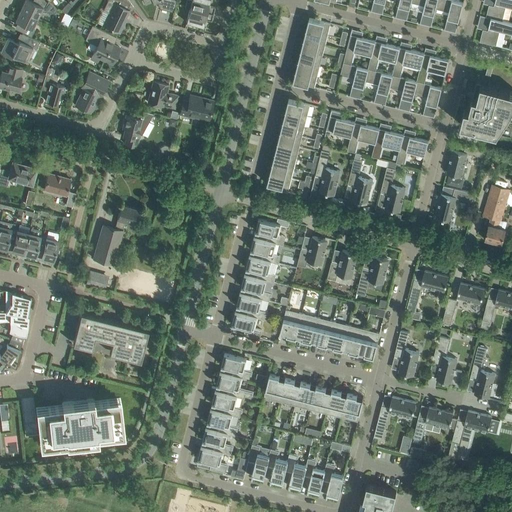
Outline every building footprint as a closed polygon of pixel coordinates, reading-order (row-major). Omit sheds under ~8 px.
[(48,1),(47,2),(44,0),(33,0),(33,1),(30,0),(24,0),(21,9),(37,17),(41,10),(55,13),(57,8),(48,1)] [(127,8),(131,2),(129,0),(107,0),(103,10),(109,12),(103,24),(120,32),(124,22),(123,22),(129,9),(127,8)] [(143,0),(145,3),(151,0),(156,0),(160,8),(168,10),(170,0),(143,0)] [(191,0),(190,7),(213,13),(215,6),(209,5),(209,0),(191,0)] [(411,2),(411,0),(399,0),(398,6),(410,8),(411,2)] [(437,0),(411,0),(411,2),(424,5),(423,12),(434,15),(436,8),(435,8),(437,0)] [(458,21),(463,2),(454,0),(437,0),(435,8),(436,8),(449,11),(447,18),(458,21)] [(511,0),(495,0),(494,5),(489,4),(486,16),(491,18),(491,17),(502,20),(506,5),(511,6),(511,0)] [(68,2),(60,10),(67,13),(73,7),(68,2)] [(211,20),(213,13),(190,7),(186,21),(203,26),(205,18),(211,20)] [(32,28),(37,17),(21,9),(15,20),(22,23),(19,29),(32,35),(34,29),(32,28)] [(511,22),(502,20),(491,17),(491,18),(488,30),(483,29),(480,41),(496,45),(500,29),(511,32),(511,22)] [(328,34),(330,23),(309,18),(306,28),(328,34)] [(104,39),(107,32),(92,25),(87,35),(92,37),(90,41),(97,45),(93,53),(112,62),(120,47),(104,39)] [(325,44),(328,34),(306,28),(304,39),(325,44)] [(7,37),(0,52),(11,57),(12,54),(23,59),(26,53),(29,54),(32,47),(36,49),(40,41),(22,33),(17,42),(7,37)] [(374,45),(375,40),(362,37),(360,42),(349,39),(344,62),(351,64),(354,50),(371,54),(372,55),(374,45)] [(322,55),(325,44),(304,39),(301,49),(322,55)] [(398,52),(399,52),(400,47),(386,43),(385,48),(374,45),(372,55),(371,54),(368,68),(375,70),(379,57),(396,61),(398,52)] [(320,65),(322,55),(301,49),(298,60),(320,65)] [(423,58),(424,53),(410,49),(409,54),(399,52),(398,52),(396,61),(392,74),(393,74),(400,76),(403,63),(420,67),(423,58)] [(445,73),(449,59),(435,55),(434,60),(423,58),(420,67),(416,80),(417,81),(424,82),(428,69),(445,73)] [(317,76),(320,65),(298,60),(296,70),(317,76)] [(365,80),(368,68),(351,64),(344,62),(340,75),(354,78),(352,84),(364,87),(365,80)] [(2,70),(0,76),(0,86),(9,89),(9,88),(18,90),(22,76),(21,75),(23,68),(8,63),(6,71),(2,70)] [(464,109),(460,125),(466,126),(484,131),(486,132),(491,133),(496,134),(511,138),(511,132),(511,68),(492,64),(487,85),(483,85),(480,84),(478,94),(477,98),(472,97),(469,108),(469,110),(464,109)] [(47,68),(43,84),(49,85),(45,100),(59,104),(65,86),(56,83),(58,75),(53,73),(54,68),(48,66),(47,68)] [(389,86),(393,74),(392,74),(375,70),(368,68),(365,80),(378,84),(377,90),(388,93),(390,87),(389,86)] [(314,87),(317,76),(296,70),(293,81),(314,87)] [(84,87),(75,104),(91,112),(99,94),(101,95),(108,80),(89,71),(82,86),(84,87)] [(41,82),(43,75),(36,73),(34,80),(41,82)] [(416,80),(400,76),(393,74),(389,86),(390,87),(403,90),(401,96),(413,99),(414,93),(417,81),(416,80)] [(153,80),(148,101),(163,105),(164,105),(175,107),(178,95),(170,93),(167,92),(169,84),(153,80)] [(442,87),(424,82),(417,81),(414,93),(427,96),(426,103),(437,106),(442,87)] [(180,109),(179,113),(208,120),(211,109),(213,100),(203,97),(203,100),(189,97),(188,101),(182,99),(180,109)] [(307,115),(310,104),(288,99),(286,110),(307,115)] [(134,108),(132,116),(126,114),(124,123),(126,124),(123,135),(127,136),(125,143),(136,147),(140,134),(142,134),(154,113),(134,108)] [(304,125),(307,115),(286,110),(283,120),(304,125)] [(353,127),(354,127),(355,122),(341,118),(340,123),(329,120),(326,129),(351,136),(353,127)] [(302,136),(304,125),(283,120),(280,131),(302,136)] [(378,133),(379,128),(365,124),(364,129),(354,127),(353,127),(351,136),(347,149),(355,151),(358,138),(375,142),(378,133)] [(299,146),(302,136),(280,131),(278,141),(299,146)] [(402,139),(403,139),(404,134),(390,131),(389,135),(378,133),(375,142),(371,156),(379,158),(383,144),(399,148),(400,148),(402,139)] [(425,155),(428,140),(414,137),(413,142),(403,139),(402,139),(400,148),(399,148),(396,162),(404,164),(407,150),(425,155)] [(297,157),(299,146),(278,141),(275,151),(297,157)] [(485,157),(487,149),(466,143),(464,151),(452,148),(446,172),(461,176),(467,153),(485,157)] [(326,167),(330,151),(331,146),(323,144),(321,149),(320,156),(318,162),(316,169),(315,174),(323,176),(319,190),(334,194),(340,170),(326,167)] [(159,149),(158,154),(168,156),(170,147),(170,146),(165,145),(159,149)] [(180,149),(170,147),(168,156),(177,158),(180,149)] [(294,167),(297,157),(275,151),(273,162),(294,167)] [(362,160),(360,160),(362,154),(355,152),(347,184),(355,186),(352,199),(367,203),(373,179),(359,176),(362,160)] [(13,160),(10,170),(3,168),(0,177),(0,182),(8,185),(10,177),(32,183),(36,167),(28,164),(21,162),(21,163),(13,160)] [(391,184),(395,168),(397,162),(388,160),(381,191),(388,193),(385,207),(400,211),(406,187),(391,184)] [(291,178),(294,167),(273,162),(270,172),(291,178)] [(71,178),(48,172),(48,175),(47,175),(45,179),(46,180),(44,189),(68,195),(66,204),(72,206),(76,192),(69,190),(69,191),(67,190),(71,178)] [(288,189),(291,178),(270,172),(267,183),(288,189)] [(457,178),(449,176),(447,184),(455,186),(457,178)] [(501,219),(509,189),(492,184),(484,214),(492,217),(490,224),(489,224),(485,239),(501,244),(506,229),(497,226),(499,219),(501,219)] [(455,188),(454,188),(453,196),(441,193),(435,217),(450,220),(456,197),(474,202),(476,193),(455,188)] [(103,223),(93,257),(113,263),(123,229),(122,229),(125,220),(136,223),(140,209),(121,203),(115,227),(103,223)] [(67,228),(70,217),(63,215),(60,227),(67,228)] [(269,233),(267,240),(276,242),(276,243),(283,245),(285,236),(278,235),(281,223),(288,225),(289,220),(279,218),(278,223),(272,221),(272,219),(268,218),(267,220),(258,218),(255,230),(269,233)] [(8,239),(11,228),(10,228),(11,224),(0,222),(0,248),(12,251),(14,241),(8,239)] [(23,252),(28,233),(11,228),(8,239),(14,241),(12,251),(18,253),(19,251),(23,252)] [(37,246),(40,235),(28,233),(23,252),(28,253),(28,255),(41,259),(42,257),(41,257),(43,248),(37,246)] [(53,260),(58,240),(40,235),(37,246),(43,248),(41,257),(42,257),(53,260)] [(273,253),(276,243),(276,242),(267,240),(254,236),(251,248),(264,252),(263,258),(263,259),(271,261),(278,263),(280,255),(273,253)] [(327,240),(313,236),(309,250),(301,248),(297,264),(306,266),(307,260),(321,263),(327,240)] [(331,262),(327,278),(336,280),(337,273),(352,277),(358,253),(343,249),(339,264),(331,262)] [(269,272),(271,261),(263,259),(263,258),(249,255),(246,267),(260,270),(258,277),(266,279),(266,280),(274,282),(276,274),(269,272)] [(365,295),(367,286),(381,289),(383,283),(389,259),(374,255),(370,269),(363,268),(356,292),(365,295)] [(448,276),(425,270),(422,281),(414,279),(409,301),(406,310),(415,312),(417,303),(422,285),(445,291),(448,276)] [(105,287),(108,277),(89,271),(86,281),(105,287)] [(264,290),(266,280),(266,279),(258,277),(244,273),(241,286),(255,289),(253,296),(262,298),(262,299),(269,300),(271,292),(264,290)] [(481,303),(484,288),(461,282),(457,297),(481,303)] [(496,300),(488,298),(481,326),(489,328),(496,304),(511,307),(511,291),(499,288),(496,300)] [(27,315),(30,297),(5,290),(5,312),(27,315)] [(253,296),(240,292),(237,304),(250,308),(249,314),(248,315),(257,317),(264,319),(266,311),(259,309),(262,299),(262,298),(253,296)] [(453,315),(457,300),(448,297),(442,322),(451,324),(453,315)] [(296,336),(302,313),(286,309),(284,317),(282,323),(280,330),(280,332),(281,333),(281,332),(287,333),(287,334),(296,336)] [(28,315),(27,315),(5,312),(0,311),(0,321),(1,321),(4,321),(6,321),(10,321),(10,322),(10,323),(10,325),(10,326),(10,328),(10,329),(10,330),(9,332),(12,333),(14,333),(16,334),(19,334),(21,335),(23,335),(26,335),(27,331),(27,330),(27,328),(28,324),(28,321),(28,317),(28,315)] [(248,315),(249,314),(235,311),(232,323),(246,326),(244,334),(260,338),(262,330),(254,328),(257,317),(248,315)] [(75,332),(73,343),(92,348),(95,336),(112,340),(109,352),(114,353),(140,360),(148,329),(80,312),(75,332)] [(311,340),(317,317),(302,313),(296,336),(297,337),(297,336),(302,337),(302,338),(311,340)] [(282,323),(284,317),(276,315),(275,322),(282,323)] [(327,344),(333,321),(317,317),(311,340),(312,340),(318,341),(318,342),(327,344)] [(342,348),(348,324),(333,321),(327,344),(328,344),(333,345),(333,346),(342,348)] [(280,330),(282,323),(275,322),(274,326),(276,329),(280,330)] [(358,352),(364,328),(348,324),(342,348),(343,348),(343,347),(349,349),(349,350),(358,352)] [(380,332),(364,328),(358,352),(359,351),(364,353),(364,354),(374,356),(380,332)] [(401,330),(394,355),(402,357),(398,371),(413,375),(419,351),(405,347),(409,332),(401,330)] [(432,362),(440,364),(436,378),(459,384),(459,383),(457,382),(460,371),(462,372),(462,371),(454,369),(457,358),(446,355),(450,338),(439,335),(432,362)] [(16,366),(20,349),(22,343),(10,338),(8,344),(7,344),(0,353),(0,361),(7,367),(16,366)] [(481,369),(485,354),(486,348),(478,346),(470,377),(478,378),(474,393),(489,397),(495,373),(481,369)] [(231,367),(229,374),(242,377),(242,378),(249,380),(251,372),(244,370),(247,358),(224,353),(221,365),(231,367)] [(239,388),(242,378),(242,377),(229,374),(220,371),(217,383),(226,386),(224,392),(224,393),(237,396),(244,398),(250,400),(252,392),(239,388)] [(268,375),(257,373),(256,379),(266,382),(268,375)] [(279,401),(285,377),(285,378),(279,377),(279,376),(270,373),(264,397),(279,401)] [(295,405),(301,381),(300,381),(300,382),(295,381),(295,380),(285,377),(279,401),(295,405)] [(310,409),(317,385),(316,385),(316,386),(310,384),(301,381),(295,405),(310,409)] [(326,413),(332,389),(331,389),(331,390),(325,388),(326,387),(317,385),(310,409),(326,413)] [(342,417),(348,393),(347,393),(346,394),(341,392),(341,391),(332,389),(326,413),(342,417)] [(234,407),(237,396),(224,393),(224,392),(215,390),(212,402),(218,403),(216,410),(220,411),(219,411),(232,415),(240,417),(242,409),(234,407)] [(358,421),(363,397),(362,397),(362,398),(356,396),(357,395),(348,393),(342,417),(358,421)] [(392,396),(389,407),(382,405),(376,426),(377,427),(374,437),(382,438),(384,429),(385,429),(389,411),(412,416),(416,402),(392,396)] [(123,429),(120,401),(109,402),(108,399),(93,400),(93,398),(62,402),(62,404),(47,406),(48,409),(36,411),(40,438),(51,437),(51,441),(66,439),(66,442),(68,442),(68,441),(81,439),(81,441),(82,441),(83,441),(83,439),(96,438),(96,439),(98,439),(97,436),(112,434),(112,430),(123,429)] [(453,412),(429,406),(426,418),(419,416),(413,437),(422,439),(426,421),(449,427),(453,412)] [(230,426),(232,415),(219,411),(220,411),(216,410),(210,408),(207,421),(216,423),(215,429),(215,430),(228,433),(228,434),(235,436),(237,427),(230,426)] [(457,419),(449,452),(458,454),(467,456),(474,427),(475,428),(488,431),(491,418),(492,416),(468,410),(465,421),(457,419)] [(225,444),(228,434),(228,433),(215,430),(215,429),(206,427),(203,439),(212,441),(210,448),(223,452),(230,454),(232,446),(225,444)] [(408,452),(412,437),(405,435),(401,450),(408,452)] [(269,456),(258,453),(260,446),(257,445),(259,439),(254,438),(252,444),(248,459),(255,461),(252,475),(264,478),(267,464),(269,456)] [(332,440),(330,447),(341,450),(343,443),(332,440)] [(279,450),(276,450),(277,442),(272,441),(271,448),(269,456),(267,464),(274,466),(270,480),(282,483),(283,481),(286,469),(288,460),(287,460),(277,458),(279,450)] [(220,463),(223,452),(210,448),(201,446),(198,458),(211,461),(210,468),(225,473),(227,465),(220,463)] [(423,457),(425,449),(411,446),(410,454),(423,457)] [(306,465),(295,462),(297,455),(289,453),(287,460),(288,460),(286,469),(292,471),(289,484),(301,487),(304,474),(306,465)] [(325,470),(314,467),(316,460),(308,458),(306,465),(304,474),(311,475),(308,489),(320,492),(323,478),(325,470)] [(338,497),(344,474),(333,472),(334,464),(326,462),(325,470),(323,478),(330,480),(326,494),(338,497)] [(387,511),(388,509),(391,510),(396,491),(367,483),(359,511),(387,511)]
